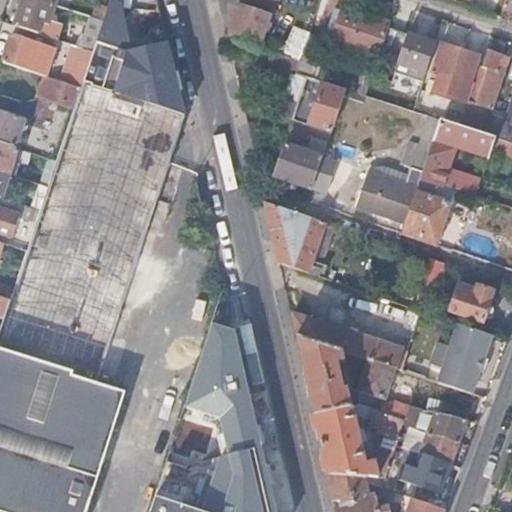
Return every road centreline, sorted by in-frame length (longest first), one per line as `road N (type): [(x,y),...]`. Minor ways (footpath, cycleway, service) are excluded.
road 1 (tertiary): [(309,511),(192,0)]
road 2 (residential): [(469,511),(511,396)]
